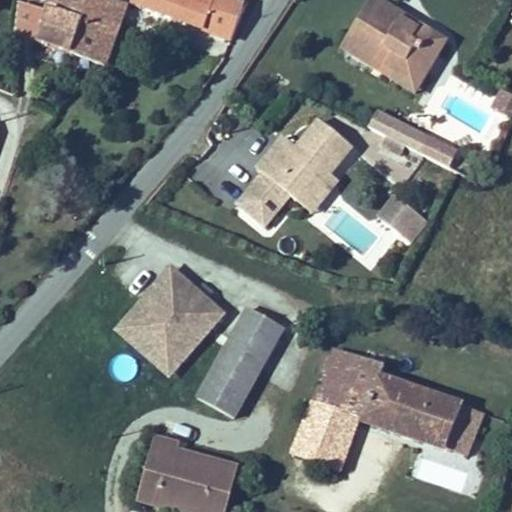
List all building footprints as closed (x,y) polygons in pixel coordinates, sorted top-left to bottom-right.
[(0,0),(0,26),(54,47),(67,16),(73,0),(0,0)] [(118,0),(186,26),(196,0),(118,0)] [(391,0),(368,0),(339,46),(415,95),(451,39),(391,0)] [(511,91),(499,87),(492,108),(511,115),(511,91)] [(218,151),(195,183),(224,203),(246,171),(253,176),(276,142),(284,148),(305,118),(270,94),(250,123),(242,116),(218,151)] [(218,151),(242,116),(235,112),(211,147),(218,151)] [(410,131),(383,115),(375,128),(403,144),(410,131)] [(284,148),(276,142),(253,176),(269,187),(293,154),(284,148)] [(393,192),(376,216),(411,242),(429,218),(393,192)] [(204,286),(152,391),(192,411),(244,303),(204,286)] [(290,335),(242,460),(291,479),(319,406),(428,446),(460,372),(430,359),(416,395),(344,368),(347,357),(290,335)] [(115,432),(98,491),(164,511),(181,511),(194,469),(138,450),(140,440),(115,432)] [(511,511),(511,479),(480,466),(461,511),(462,511),(511,511)]
